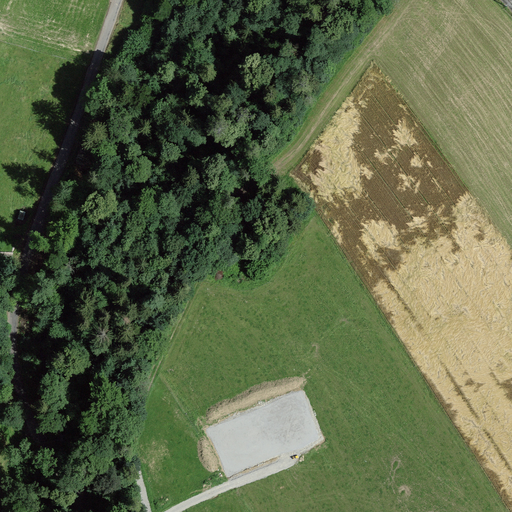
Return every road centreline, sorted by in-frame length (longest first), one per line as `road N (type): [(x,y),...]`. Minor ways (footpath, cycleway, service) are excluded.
road 1 (unclassified): [(77,511),(67,476),(40,442),(11,348),(16,288),(119,0)]
road 2 (track): [(194,275),(132,428),(144,511)]
